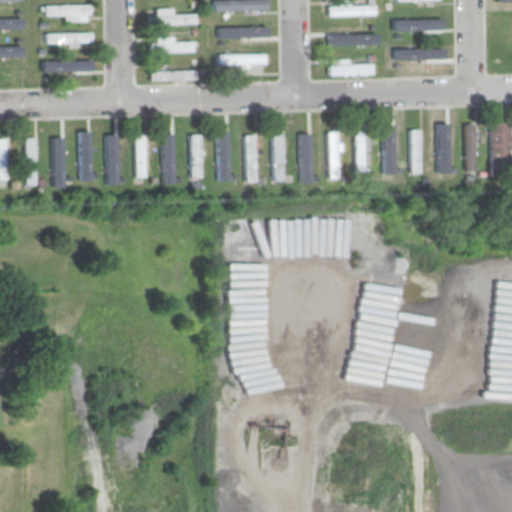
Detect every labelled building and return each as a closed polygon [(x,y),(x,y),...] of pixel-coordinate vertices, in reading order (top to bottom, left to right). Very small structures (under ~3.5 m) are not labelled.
[(211,0),(212,10),(265,10),(264,0),(211,0)] [(336,6),(326,6),(326,15),(372,15),(372,4),(350,4),(350,0),(336,0),(336,6)] [(62,21),(79,21),(79,4),(40,4),(40,14),(62,14),(62,21)] [(172,14),(172,8),(153,8),(153,24),(193,24),(193,14),(172,14)] [(83,32),(43,33),(43,43),(83,42),(83,32)] [(374,45),(374,32),(337,32),(337,35),(327,35),(327,45),(374,45)] [(154,52),(190,52),(190,41),(178,41),(178,37),(154,37),(154,52)] [(436,48),(390,48),(390,59),(436,59),(436,48)] [(263,67),(263,54),(217,54),(217,67),(263,67)] [(326,74),(370,74),(370,61),(326,61),(326,74)] [(148,80),(194,80),(194,70),(148,70),(148,80)] [(489,122),(489,165),(510,165),(510,122),(489,122)] [(462,124),(462,167),(473,167),(473,124),(462,124)] [(450,127),(436,129),(437,146),(452,145),(450,127)] [(408,172),(421,172),(421,130),(408,130),(408,172)] [(325,178),(336,178),(336,131),(325,131),(325,178)] [(353,131),(353,172),(367,172),(367,131),(353,131)] [(391,131),(381,131),(381,175),(391,175),(391,131)] [(170,133),(161,133),(161,181),(171,181),(170,133)] [(143,134),(133,134),(133,176),(143,176),(143,134)] [(188,177),(199,177),(199,134),(188,134),(188,177)] [(281,134),(271,134),(271,181),(281,181),(281,134)] [(216,135),(216,182),(229,182),(229,135),(216,135)] [(258,143),(254,143),(254,135),(243,135),(243,181),(254,181),(254,155),(258,155),(258,143)] [(51,182),(62,182),(62,136),(51,136),(51,182)] [(23,138),(23,186),(33,186),(33,138),(23,138)]
